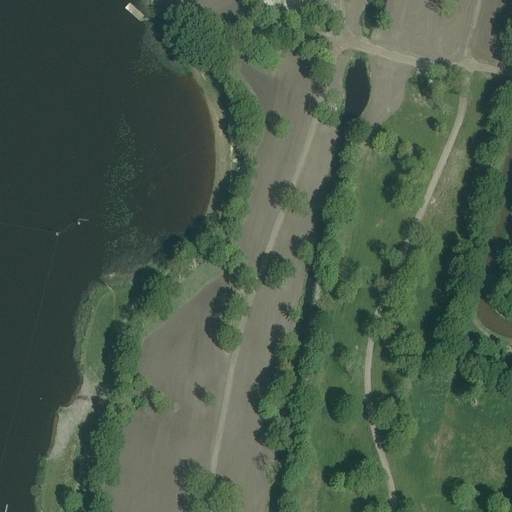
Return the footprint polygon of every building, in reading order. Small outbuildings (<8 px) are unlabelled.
[(241,84),(254,78),(250,71),(237,77),(241,84)] [(402,78),(399,90),(428,97),(431,85),(402,78)] [(415,104),(396,100),(395,107),(413,111),(415,104)] [(429,127),(435,128),(441,110),(428,106),(425,115),(432,117),(429,127)] [(379,147),(384,127),(366,123),(361,143),(379,147)] [(411,145),(418,147),(420,138),(413,136),(411,145)] [(286,147),(258,139),(256,147),(260,148),(259,153),(272,157),(274,151),(284,154),(286,147)] [(327,168),(335,143),(327,140),(325,147),(319,145),(315,158),(322,160),(320,166),(327,168)] [(427,150),(430,142),(425,140),(422,148),(427,150)] [(462,160),(481,167),(483,161),(464,154),(462,160)] [(279,170),(290,176),(294,170),(282,163),(279,170)] [(251,189),(249,195),(274,205),(276,198),(251,189)] [(451,200),(473,206),(474,200),(453,194),(451,200)] [(467,219),(441,211),(439,219),(453,222),(451,228),(460,230),(462,225),(465,226),(467,219)] [(297,226),(294,233),(308,238),(310,231),(297,226)] [(382,227),(379,233),(395,239),(398,233),(382,227)] [(364,254),(378,259),(381,252),(388,255),(391,248),(370,240),(364,254)] [(301,254),(303,249),(288,243),(286,248),(301,254)] [(358,276),(375,283),(378,277),(360,270),(358,276)] [(267,317),(280,319),(285,291),(272,289),(267,317)] [(417,330),(435,337),(444,315),(417,304),(414,312),(423,315),(417,330)] [(164,358),(140,348),(138,353),(155,361),(153,365),(159,368),(164,358)] [(384,391),(396,391),(397,363),(385,363),(384,391)] [(134,371),(150,377),(153,371),(136,364),(134,371)] [(154,371),(151,378),(157,380),(159,373),(154,371)] [(496,411),(498,411),(501,397),(492,395),(490,403),(497,405),(496,411)] [(493,420),(497,405),(490,404),(487,418),(493,420)] [(129,469),(140,438),(119,431),(107,461),(129,469)] [(195,442),(196,436),(179,433),(178,439),(195,442)] [(190,463),(192,457),(174,452),(172,459),(190,463)] [(253,484),(255,476),(232,473),(231,481),(253,484)] [(329,483),(322,483),(320,499),(327,500),(329,483)]
